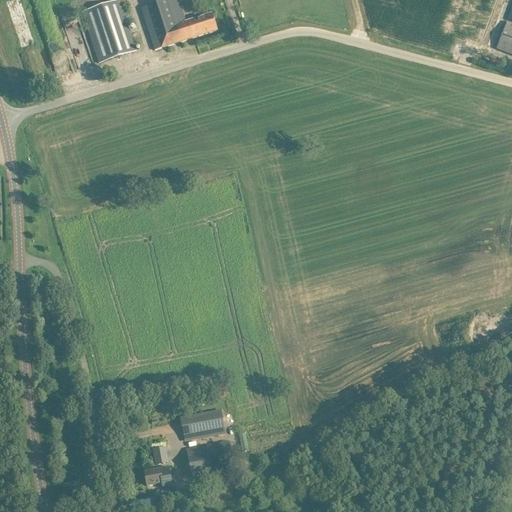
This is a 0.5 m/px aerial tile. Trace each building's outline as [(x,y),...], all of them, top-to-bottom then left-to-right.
[(169,0),(141,9),(150,34),(184,23),(177,0),(169,0)] [(83,13),(96,54),(100,64),(136,52),(120,1),(83,13)] [(212,14),(184,23),(190,39),(217,30),(212,14)] [(184,23),(150,34),(155,51),(190,39),(184,23)] [(511,24),(507,23),(500,40),(497,49),(511,55),(511,24)] [(224,430),(221,412),(181,419),(185,437),(224,430)] [(187,450),(191,468),(192,478),(214,474),(212,465),(233,461),(231,452),(230,442),(187,450)] [(154,457),(155,466),(169,464),(167,455),(154,457)] [(169,469),(155,471),(145,473),(147,487),(162,484),(163,488),(172,486),(169,469)]
